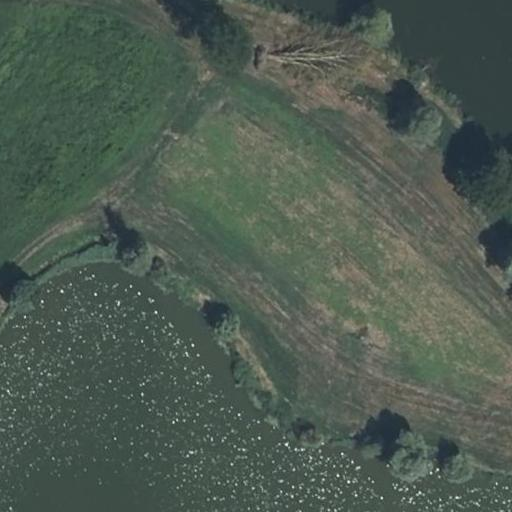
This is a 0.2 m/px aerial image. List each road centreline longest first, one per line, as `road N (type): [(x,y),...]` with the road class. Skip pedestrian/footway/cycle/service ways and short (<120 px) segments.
road 1 (track): [(0,284),(91,210),(235,49),(410,188),(511,311)]
road 2 (track): [(235,49),(124,0)]
